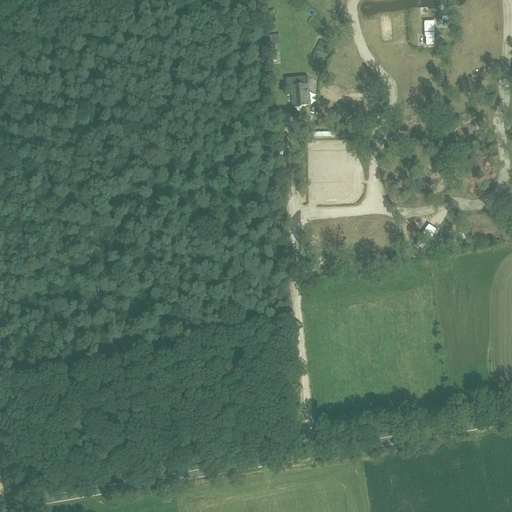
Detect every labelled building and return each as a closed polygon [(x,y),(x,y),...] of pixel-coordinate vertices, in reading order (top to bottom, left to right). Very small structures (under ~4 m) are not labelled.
[(311,0),(314,12),(351,10),(353,6),(359,0),(311,0)] [(357,12),(357,16),(357,18),(365,48),(366,50),(411,45),(403,0),(369,0),(368,1),(360,8),(358,10),(357,12)] [(404,0),(411,45),(439,42),(440,42),(458,37),(454,0),(404,0)] [(454,0),(458,37),(459,37),(502,26),(502,25),(501,0),(454,0)] [(458,37),(440,42),(443,72),(503,61),(502,26),(459,37),(458,37)] [(298,44),(303,46),(306,38),(300,36),(298,44)] [(411,45),(366,50),(383,76),(385,78),(385,80),(386,82),(443,72),(440,42),(411,45)] [(443,72),(448,109),(499,102),(503,76),(503,71),(503,69),(503,62),(443,72)] [(443,72),(386,82),(392,117),(448,109),(443,72)] [(310,105),(308,84),(292,85),(293,106),(310,105)] [(511,89),(507,90),(503,123),(511,122),(511,89)] [(499,101),(448,109),(453,152),(497,146),(496,137),(495,135),(495,133),(496,131),(499,101)] [(390,127),(379,154),(452,144),(448,109),(392,117),(392,120),(391,122),(391,124),(390,127)] [(502,130),(501,134),(502,136),(505,158),(506,158),(511,157),(511,122),(503,123),(502,130)] [(452,144),(417,149),(422,205),(447,201),(459,200),(452,144)] [(497,146),(453,152),(459,200),(485,198),(487,197),(490,196),(492,193),(501,182),(502,180),(503,178),(503,175),(497,146)] [(379,155),(378,157),(379,159),(382,192),(383,196),(384,199),(386,201),(395,207),(398,209),(400,209),(403,209),(422,205),(417,149),(379,154),(379,155)] [(511,187),(506,186),(494,200),(511,237),(511,187)] [(484,204),(451,206),(460,249),(511,240),(511,237),(494,200),(492,202),(489,204),(484,204)] [(446,206),(403,215),(406,259),(460,249),(451,206),(446,206)] [(389,211),(342,214),(349,269),(406,259),(403,215),(400,215),(395,214),(394,214),(389,211)] [(342,214),(309,217),(312,275),(349,269),(342,214)]
